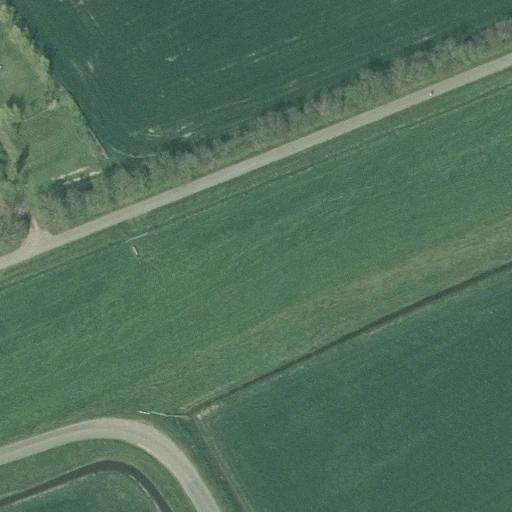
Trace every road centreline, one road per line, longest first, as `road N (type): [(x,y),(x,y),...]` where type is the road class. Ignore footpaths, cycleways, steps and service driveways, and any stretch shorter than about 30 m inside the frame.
road 1 (unclassified): [(0,275),(511,66)]
road 2 (unclassified): [(177,511),(123,466),(75,465),(0,484)]
